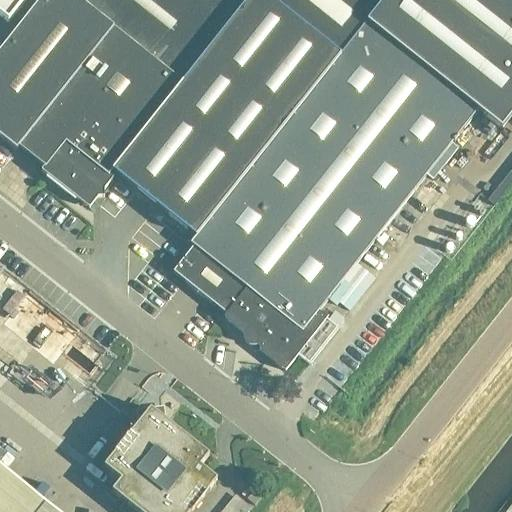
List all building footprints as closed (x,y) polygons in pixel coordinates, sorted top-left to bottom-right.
[(0,0),(0,18),(7,25),(26,0),(0,0)] [(182,83),(247,0),(269,0),(340,55),(383,0),(40,0),(0,50),(0,140),(13,151),(16,148),(42,168),(39,171),(85,208),(95,198),(102,198),(101,190),(111,181),(108,177),(111,173),(182,83)] [(309,365),(338,328),(318,312),(477,112),(500,129),(511,114),(511,3),(508,0),(383,0),(340,55),(269,0),(247,0),(182,83),(111,173),(134,191),(134,190),(154,205),(153,206),(165,215),(166,214),(185,230),(185,231),(193,238),(188,244),(192,246),(171,272),(226,315),(223,318),(243,334),(243,339),(244,342),(246,344),(248,346),(250,346),(253,347),(254,352),(259,351),(259,352),(285,372),(297,356),(309,365)] [(191,511),(216,481),(206,473),(199,467),(208,456),(150,409),(103,468),(120,481),(111,492),(135,511),(191,511)] [(0,511),(57,511),(0,466),(0,511)] [(227,511),(248,511),(236,501),(227,511)]
